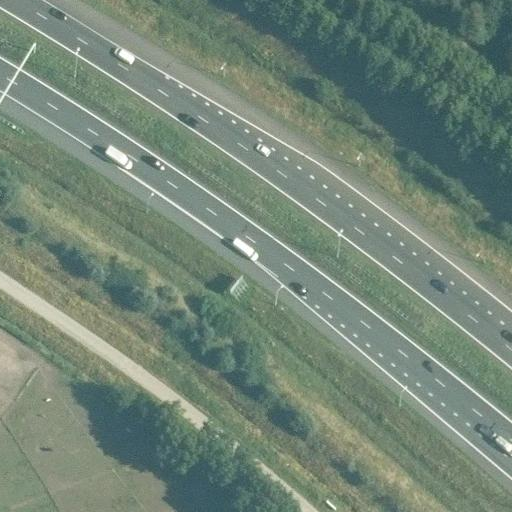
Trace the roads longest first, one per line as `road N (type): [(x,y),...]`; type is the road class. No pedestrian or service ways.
road 1 (motorway): [(0,74),(299,273),(511,445)]
road 2 (motorway): [(511,352),(366,231),(14,0)]
road 3 (unclassified): [(279,511),(173,415),(0,298)]
